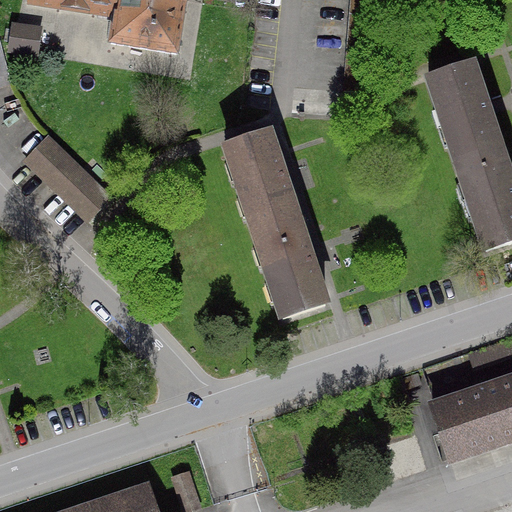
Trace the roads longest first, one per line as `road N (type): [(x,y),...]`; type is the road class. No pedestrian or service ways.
road 1 (residential): [(206,416),(511,313)]
road 2 (residential): [(206,416),(180,372),(0,204)]
road 3 (residential): [(0,483),(206,416)]
